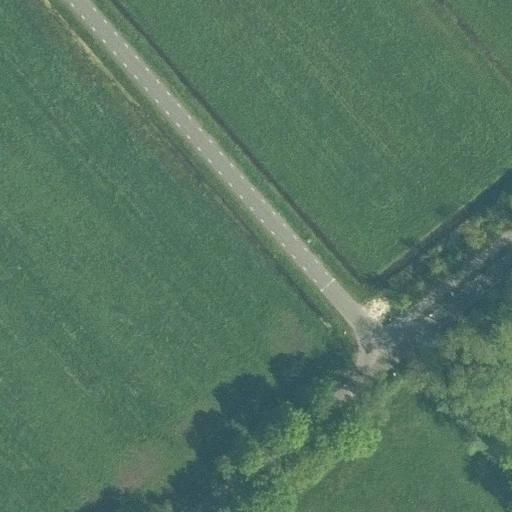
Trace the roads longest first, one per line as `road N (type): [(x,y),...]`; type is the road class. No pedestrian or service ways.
road 1 (unclassified): [(80,0),(390,352)]
road 2 (unclassified): [(193,511),(390,352)]
road 3 (unclassified): [(390,352),(511,257)]
